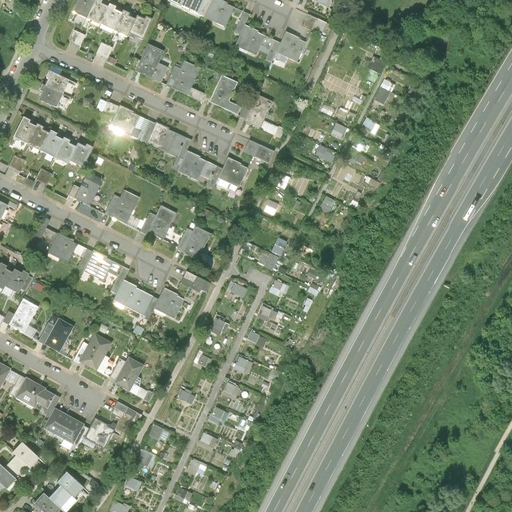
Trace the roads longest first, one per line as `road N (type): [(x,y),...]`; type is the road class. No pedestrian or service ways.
road 1 (motorway): [(511,81),(277,511)]
road 2 (motorway): [(305,511),(511,134)]
road 3 (residential): [(33,47),(230,137)]
road 4 (residential): [(0,182),(158,265)]
